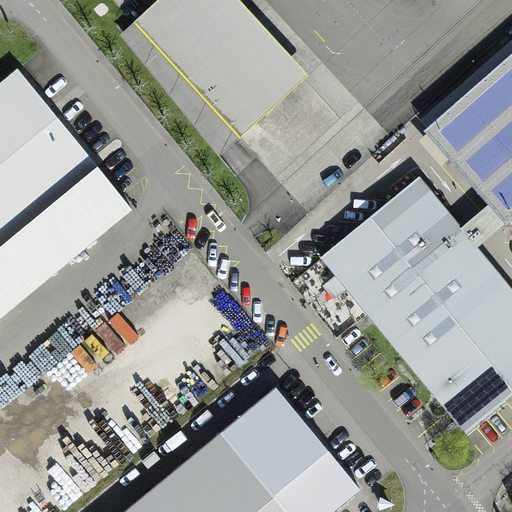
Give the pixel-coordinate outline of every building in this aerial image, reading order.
[(305,75),(236,0),(159,0),(137,21),(241,133),(305,75)] [(511,60),(435,127),(511,216),(511,60)] [(23,66),(0,84),(0,248),(103,164),(23,66)] [(511,273),(424,167),(313,258),(461,438),(511,395),(511,273)] [(288,367),(111,511),(329,511),(376,474),(288,367)]
